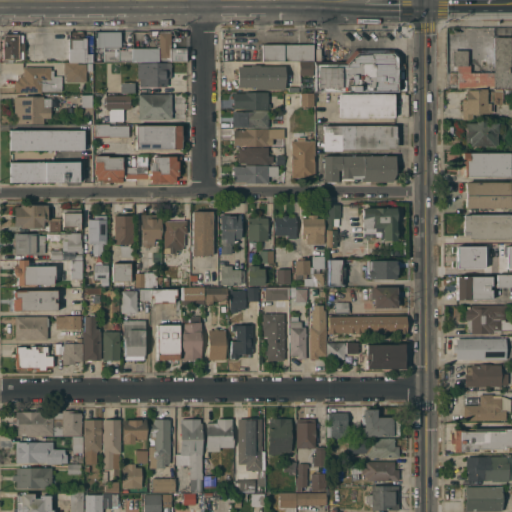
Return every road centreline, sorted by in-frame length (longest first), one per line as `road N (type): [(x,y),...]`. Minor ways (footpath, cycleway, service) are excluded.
road 1 (secondary): [(425,2),(428,511)]
road 2 (residential): [(428,391),(0,391)]
road 3 (residential): [(427,190),(0,193)]
road 4 (residential): [(206,0),(206,192)]
